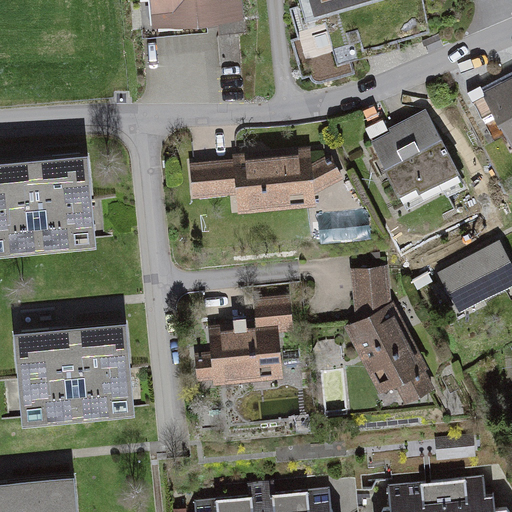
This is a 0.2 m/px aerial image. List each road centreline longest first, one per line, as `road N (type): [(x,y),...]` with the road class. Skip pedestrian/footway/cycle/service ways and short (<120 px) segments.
road 1 (residential): [(511,38),(349,103),(148,120)]
road 2 (residential): [(148,120),(176,450)]
road 3 (residential): [(148,120),(0,124)]
